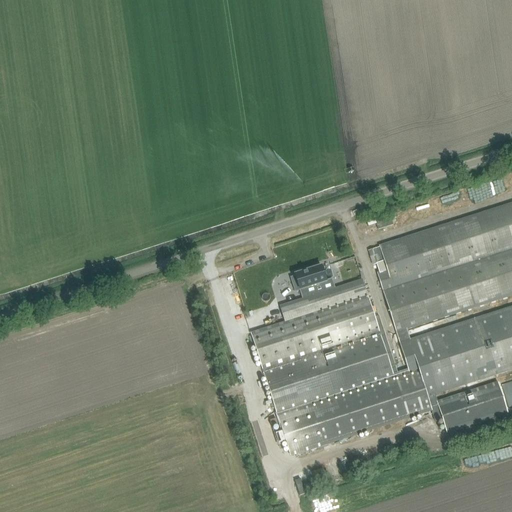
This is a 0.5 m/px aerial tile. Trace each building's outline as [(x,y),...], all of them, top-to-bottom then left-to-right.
[(274,433),(278,444),(286,442),(290,455),(432,410),(428,397),(511,369),(511,306),(410,339),(407,329),(511,295),(511,204),(379,247),(384,262),(387,271),(377,274),(408,369),(397,372),(380,317),(375,319),(368,297),(298,318),(251,334),(264,373),(282,430),(274,433)] [(379,247),(369,251),(370,256),(373,265),(384,262),(379,247)] [(295,276),(291,278),(295,292),(300,290),(303,299),(325,293),(322,282),(326,281),(321,266),(295,274),(295,276)] [(293,302),(298,318),(368,297),(363,281),(303,299),(293,302)] [(511,381),(502,385),(510,410),(511,408),(511,381)] [(435,394),(428,397),(432,410),(438,407),(443,421),(447,433),(508,413),(498,383),(438,402),(435,394)] [(438,407),(432,410),(436,423),(443,421),(438,407)] [(328,477),(327,473),(316,476),(317,481),(306,484),(308,490),(327,484),(325,478),(328,477)] [(296,479),(300,495),(307,493),(303,478),(296,479)] [(311,511),(336,504),(334,497),(309,504),(311,511)]
